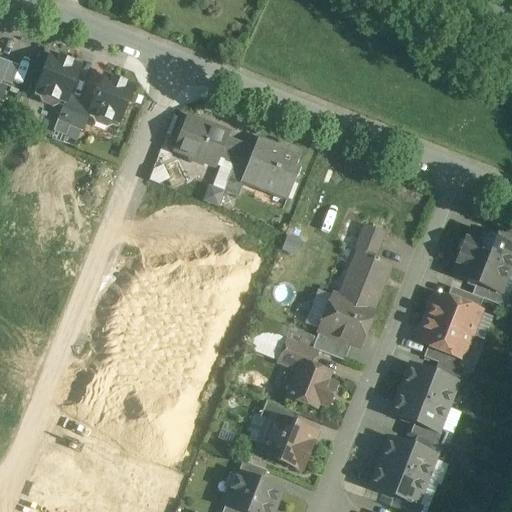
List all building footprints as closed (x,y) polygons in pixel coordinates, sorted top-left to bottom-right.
[(79,68),(50,56),(33,97),(39,99),(41,104),(53,109),(58,107),(62,109),(63,109),(68,98),(79,68)] [(0,85),(1,82),(0,82),(8,63),(0,59),(0,85)] [(18,67),(8,63),(0,82),(1,82),(10,86),(18,67)] [(132,89),(103,77),(91,107),(86,118),(87,118),(92,120),(94,125),(106,130),(111,128),(116,130),(132,89)] [(79,102),(68,98),(63,109),(62,109),(53,132),(65,137),(70,126),(79,102)] [(91,107),(79,102),(70,126),(82,131),(87,118),(86,118),(91,107)] [(181,120),(173,140),(178,142),(186,122),(181,120)] [(226,136),(187,120),(186,122),(178,142),(175,151),(189,157),(191,160),(201,164),(204,163),(214,167),(217,160),(226,138),(226,136)] [(241,144),(226,138),(217,160),(233,167),(241,144)] [(278,148),(259,140),(249,164),(242,182),(245,183),(287,200),(298,171),(294,169),(301,152),(280,144),(278,148)] [(249,164),(236,159),(226,184),(242,190),(245,183),(242,182),(249,164)] [(214,191),(207,194),(204,202),(217,207),(222,194),(214,191)] [(345,219),(343,233),(356,236),(359,222),(345,219)] [(384,235),(364,227),(359,238),(380,246),(384,235)] [(511,233),(499,228),(494,239),(511,245),(511,233)] [(511,245),(494,239),(472,230),(467,242),(465,241),(464,242),(465,243),(461,252),(460,253),(509,272),(511,264),(511,245)] [(377,261),(374,260),(380,246),(359,238),(354,251),(359,253),(355,265),(352,264),(337,299),(372,313),(390,267),(377,262),(377,261)] [(509,272),(460,253),(457,263),(456,263),(456,264),(458,265),(454,277),(476,285),(500,295),(500,294),(509,272)] [(500,295),(476,285),(472,297),(482,301),(505,310),(509,298),(500,294),(500,295)] [(472,297),(451,289),(447,300),(478,312),(482,301),(472,297)] [(447,300),(435,295),(426,320),(471,337),(480,313),(478,312),(447,300)] [(372,313),(337,299),(337,300),(332,298),(318,333),(351,345),(358,348),(372,313)] [(473,336),(482,339),(490,317),(481,314),(473,336)] [(471,337),(426,320),(416,344),(428,348),(461,361),(471,337)] [(316,339),(289,329),(285,340),(288,341),(312,350),(316,339)] [(351,345),(318,333),(316,339),(312,350),(318,353),(344,363),(351,345)] [(312,350),(288,341),(280,363),(298,371),(301,365),(312,369),(318,353),(312,350)] [(461,361),(428,348),(423,359),(438,365),(457,372),(461,361)] [(312,369),(301,365),(298,371),(288,398),(315,409),(317,403),(327,407),(334,387),(325,383),(328,376),(312,369)] [(467,377),(457,372),(438,365),(433,376),(456,385),(455,386),(463,389),(467,377)] [(433,376),(411,367),(401,392),(446,409),(455,386),(456,385),(433,376)] [(446,409),(401,392),(392,416),(414,425),(437,433),(437,432),(446,409)] [(299,416),(266,403),(259,419),(270,423),(272,418),(295,427),(299,416)] [(295,427),(272,418),(270,423),(257,454),(301,471),(315,435),(295,427)] [(437,432),(437,433),(414,425),(410,436),(416,438),(440,448),(440,447),(445,435),(437,432)] [(440,448),(416,438),(412,449),(434,458),(434,459),(441,462),(446,449),(440,447),(440,448)] [(412,449),(390,441),(380,465),(425,482),(434,459),(434,458),(412,449)] [(266,473),(242,463),(238,475),(262,484),(266,473)] [(425,482),(380,465),(371,489),(393,498),(415,507),(416,505),(425,482)] [(238,475),(236,474),(224,506),(225,507),(238,511),(272,511),(281,492),(262,484),(238,475)] [(415,507),(393,498),(389,509),(396,511),(421,511),(423,508),(416,505),(415,507)]
